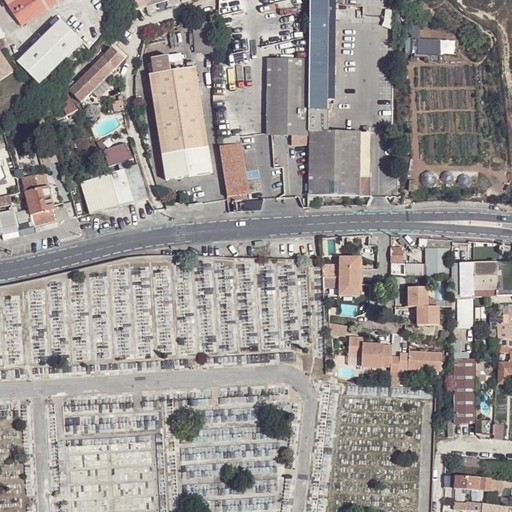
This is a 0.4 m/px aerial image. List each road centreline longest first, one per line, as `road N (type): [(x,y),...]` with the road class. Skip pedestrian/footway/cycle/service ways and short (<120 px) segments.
road 1 (secondary): [(0,272),(150,237),(382,222)]
road 2 (unclassified): [(437,511),(442,449),(511,451)]
road 3 (secondary): [(382,222),(511,226)]
